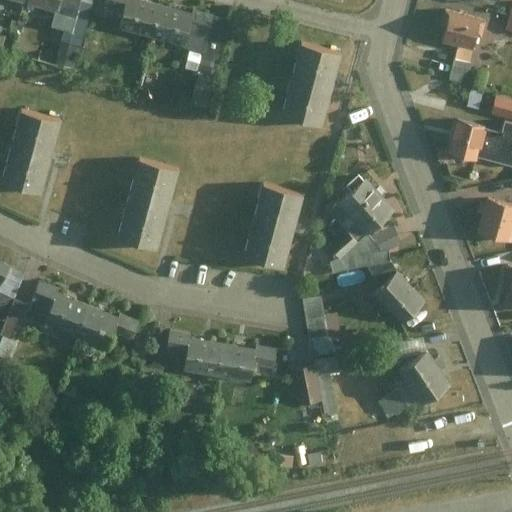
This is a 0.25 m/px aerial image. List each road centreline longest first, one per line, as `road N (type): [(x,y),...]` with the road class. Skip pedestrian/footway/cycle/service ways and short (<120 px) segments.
road 1 (residential): [(511,415),(388,108),(377,72),(386,38)]
road 2 (residential): [(0,225),(159,297),(280,323)]
road 3 (residential): [(238,0),(386,38)]
